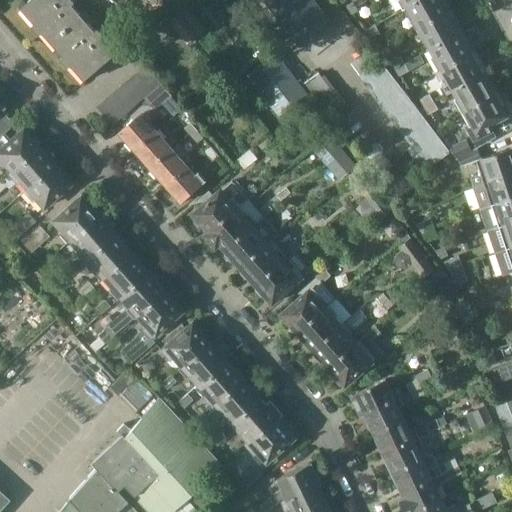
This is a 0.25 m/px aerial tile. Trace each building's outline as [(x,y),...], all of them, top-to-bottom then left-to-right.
[(31,0),(22,9),(85,81),(116,54),(68,0),(31,0)] [(314,0),(264,0),(301,47),(332,23),(314,0)] [(403,0),(408,8),(423,0),(403,0)] [(416,31),(452,11),(445,0),(444,0),(443,1),(442,0),(423,0),(408,8),(412,15),(409,17),(416,31)] [(189,7),(179,14),(197,35),(206,29),(189,7)] [(461,33),(460,32),(456,24),(459,23),(452,11),(416,31),(424,44),(427,42),(431,50),(461,33)] [(179,14),(172,20),(189,42),(197,35),(179,14)] [(376,26),(366,31),(371,39),(380,34),(376,26)] [(475,53),(475,52),(469,41),(466,42),(461,33),(431,50),(435,56),(432,58),(439,71),(436,73),(436,74),(475,53)] [(484,74),(483,73),(479,66),(482,64),(475,53),(436,74),(447,94),(454,90),(454,91),(484,74)] [(396,67),(405,62),(401,55),(392,60),(396,67)] [(452,152),(382,61),(361,77),(430,169),(452,152)] [(409,70),(405,62),(396,67),(400,75),(409,70)] [(146,65),(97,107),(113,126),(162,83),(146,65)] [(304,122),(320,110),(288,69),(272,81),(304,122)] [(346,107),(319,72),(303,84),(330,119),(346,107)] [(498,94),(498,93),(492,82),(489,84),(484,74),(454,91),(458,98),(455,100),(463,113),(498,94)] [(155,109),(172,95),(163,84),(146,99),(155,109)] [(421,98),(426,106),(435,101),(431,93),(421,98)] [(490,126),(508,117),(503,108),(505,106),(498,94),(463,113),(470,127),(467,128),(477,146),(495,136),(492,130),(490,126)] [(440,110),(435,101),(426,106),(430,115),(440,110)] [(0,133),(12,123),(0,109),(0,133)] [(134,150),(135,151),(157,132),(141,114),(119,132),(127,142),(127,144),(132,150),(134,150)] [(194,121),(192,122),(191,121),(185,127),(191,134),(199,126),(194,121)] [(191,134),(198,142),(204,137),(198,130),(200,128),(199,126),(191,134)] [(21,128),(0,146),(0,163),(2,162),(10,171),(38,147),(37,147),(39,143),(33,137),(30,138),(21,128)] [(157,132),(135,151),(143,159),(142,161),(148,168),(149,167),(151,169),(175,147),(166,136),(160,129),(157,132)] [(336,158),(346,151),(334,135),(324,142),(336,158)] [(451,148),(457,157),(471,151),(467,141),(451,148)] [(159,177),(166,186),(188,166),(193,162),(177,145),(175,147),(151,169),(153,170),(152,172),(157,178),(159,177)] [(219,156),(210,145),(203,151),(212,162),(219,156)] [(38,147),(10,171),(6,174),(14,184),(18,180),(26,189),(54,166),(53,165),(55,160),(49,154),(45,155),(38,147)] [(477,148),(471,151),(457,157),(464,167),(473,163),(482,158),(477,148)] [(474,186),(489,180),(511,172),(511,148),(482,158),(473,163),(477,174),(471,176),(474,186)] [(357,166),(346,151),(336,158),(348,173),(357,166)] [(60,173),(54,166),(26,189),(22,193),(30,202),(34,198),(43,208),(70,184),(68,182),(70,178),(65,172),(60,173)] [(188,166),(166,186),(167,187),(167,189),(173,196),(175,195),(182,204),(191,196),(207,182),(198,172),(195,175),(191,170),(188,166)] [(351,177),(366,197),(375,189),(361,170),(351,177)] [(497,202),(511,196),(511,172),(489,180),(474,186),(482,208),(497,202)] [(233,182),(222,191),(195,215),(196,216),(195,221),(200,226),(204,225),(210,232),(237,208),(238,209),(248,200),(257,192),(253,186),(243,194),(241,191),(233,182)] [(392,211),(375,189),(366,197),(382,218),(392,211)] [(489,230),(504,224),(511,221),(511,196),(497,202),(482,208),(489,230)] [(66,244),(70,240),(96,217),(89,208),(91,204),(85,198),(81,199),(80,197),(52,221),(61,231),(57,234),(66,244)] [(267,203),(258,211),(263,216),(272,208),(267,203)] [(237,208),(210,232),(211,233),(207,236),(217,247),(220,244),(225,249),(253,225),(238,209),(237,208)] [(17,237),(35,222),(27,213),(9,228),(17,237)] [(86,258),(112,235),(106,228),(110,225),(101,214),(97,218),(96,217),(70,240),(77,249),(74,252),(82,262),(86,258)] [(416,224),(423,233),(435,228),(431,218),(416,224)] [(263,237),(253,225),(225,249),(227,251),(225,256),(230,262),(235,261),(241,267),(268,243),(287,226),(282,220),(263,237)] [(511,246),(511,221),(504,224),(489,230),(496,252),(511,246)] [(47,237),(39,226),(20,242),(29,252),(47,237)] [(435,228),(423,233),(428,241),(438,236),(435,228)] [(401,240),(403,244),(412,237),(409,233),(401,240)] [(100,281),(103,278),(130,254),(124,247),(125,242),(119,236),(114,237),(112,235),(86,258),(95,268),(91,272),(100,281)] [(413,263),(414,264),(426,255),(412,237),(403,244),(400,246),(403,250),(397,255),(397,261),(401,267),(407,267),(413,263)] [(250,277),(257,285),(284,261),(282,259),(286,256),(279,249),(276,252),(268,243),(241,267),(242,269),(241,273),(246,279),(250,277)] [(504,273),(511,269),(511,246),(496,252),(504,273)] [(285,262),(284,261),(257,285),(258,286),(256,290),(262,296),(266,296),(273,303),(310,270),(307,267),(295,253),(285,262)] [(116,300),(120,297),(147,273),(140,266),(141,261),(136,254),(131,255),(130,254),(103,278),(111,287),(108,290),(116,300)] [(434,266),(426,255),(414,264),(423,276),(434,266)] [(445,262),(450,270),(463,264),(460,255),(445,262)] [(317,259),(307,267),(310,270),(313,274),(322,266),(317,259)] [(61,269),(67,275),(76,267),(70,261),(61,269)] [(467,274),(463,264),(450,270),(456,278),(459,285),(469,280),(467,274)] [(294,332),(298,332),(335,299),(323,286),(332,278),(326,270),(317,278),(299,294),(302,298),(283,314),(290,322),(288,326),(294,332)] [(441,270),(424,284),(431,293),(449,278),(441,270)] [(137,316),(163,292),(157,285),(158,280),(153,274),(149,275),(147,273),(120,297),(128,306),(125,309),(133,319),(137,316)] [(79,288),(84,294),(93,287),(87,280),(79,288)] [(391,300),(384,292),(379,296),(390,309),(413,288),(409,283),(391,300)] [(165,293),(163,292),(137,316),(145,325),(141,328),(150,339),(181,311),(174,303),(175,298),(169,293),(165,293)] [(95,307),(100,313),(109,305),(104,299),(95,307)] [(309,351),(314,350),(340,325),(344,322),(350,316),(335,299),(298,332),(305,340),(303,344),(309,351)] [(451,306),(455,316),(471,309),(468,300),(451,306)] [(350,316),(344,322),(351,331),(353,333),(369,318),(366,315),(365,314),(360,309),(359,308),(350,316)] [(471,309),(455,316),(458,324),(474,318),(471,309)] [(340,325),(314,350),(321,358),(319,361),(324,368),(329,367),(355,343),(348,334),(351,331),(344,322),(340,325)] [(168,359),(172,356),(181,366),(208,342),(207,341),(209,337),(203,331),(198,331),(191,323),(175,337),(160,350),(168,359)] [(164,339),(167,344),(175,337),(185,329),(181,324),(166,337),(163,339),(164,339)] [(359,340),(355,343),(329,367),(336,375),(335,379),(340,385),(344,384),(345,386),(372,363),(373,365),(385,355),(372,340),(381,332),(376,326),(359,340)] [(97,336),(104,345),(111,339),(103,330),(97,336)] [(131,361),(145,348),(136,338),(122,351),(131,361)] [(216,351),(208,342),(181,366),(178,369),(186,378),(189,375),(198,384),(224,361),(224,360),(225,356),(220,350),(216,351)] [(202,397),(206,393),(214,403),(241,380),(240,379),(241,374),(236,368),(232,369),(224,361),(198,384),(194,388),(202,397)] [(429,369),(416,375),(418,379),(407,384),(411,392),(421,386),(434,380),(429,369)] [(156,388),(162,394),(176,382),(171,376),(156,388)] [(241,380),(214,403),(211,407),(219,415),(222,412),(231,422),(257,399),(257,398),(258,393),(253,387),(249,388),(241,380)] [(400,397),(403,395),(398,385),(389,389),(385,380),(352,395),(362,415),(400,397)] [(425,394),(421,386),(411,392),(414,399),(425,394)] [(192,400),(187,394),(178,402),(183,408),(192,400)] [(126,427),(119,435),(90,462),(94,467),(116,490),(121,485),(146,511),(170,511),(185,499),(221,466),(191,433),(158,396),(128,429),(126,427)] [(368,425),(372,435),(404,419),(398,407),(403,404),(400,397),(362,415),(362,416),(365,414),(370,424),(368,425)] [(239,431),(249,442),(275,419),(274,417),(278,414),(268,403),(264,407),(257,399),(231,422),(227,425),(235,434),(239,431)] [(497,410),(504,428),(511,425),(511,412),(510,406),(497,410)] [(485,407),(472,413),(481,432),(493,426),(485,407)] [(209,419),(204,413),(195,421),(200,427),(209,419)] [(426,424),(430,431),(448,423),(444,415),(426,424)] [(275,419),(249,442),(245,445),(253,454),(257,451),(265,461),(292,437),(291,436),(292,431),(287,426),(282,426),(275,419)] [(384,453),(419,436),(414,427),(409,430),(404,419),(372,435),(377,444),(379,443),(384,453)] [(226,438),(220,431),(211,439),(217,445),(226,438)] [(386,464),(392,474),(423,459),(417,447),(422,444),(419,436),(384,453),(388,463),(386,464)] [(403,492),(438,476),(433,467),(428,470),(423,459),(392,474),(396,484),(398,483),(403,492)] [(445,464),(448,471),(459,465),(456,459),(445,464)] [(263,511),(269,511),(280,503),(315,486),(319,484),(309,463),(276,479),(268,487),(272,495),(259,507),(263,511)] [(459,465),(448,471),(451,478),(463,473),(459,465)] [(136,511),(116,490),(94,467),(59,507),(54,511),(136,511)] [(438,476),(403,492),(406,499),(400,501),(405,511),(415,511),(442,499),(448,497),(438,476)] [(308,511),(327,504),(322,493),(319,494),(315,486),(280,503),(284,511),(308,511)] [(213,511),(218,507),(203,491),(194,499),(206,511),(213,511)] [(492,492),(475,500),(464,506),(466,511),(478,511),(480,511),(479,509),(497,501),(492,492)] [(196,511),(191,505),(185,499),(170,511),(196,511)] [(457,511),(455,505),(446,509),(442,499),(415,511),(457,511)]
